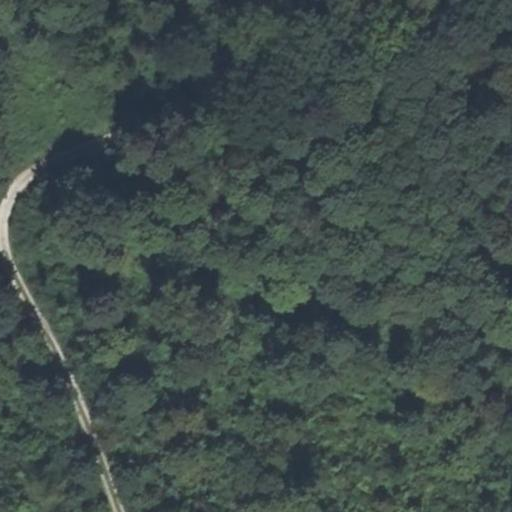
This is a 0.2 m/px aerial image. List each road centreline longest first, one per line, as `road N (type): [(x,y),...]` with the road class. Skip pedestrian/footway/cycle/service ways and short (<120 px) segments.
road 1 (track): [(0,202),(469,0)]
road 2 (track): [(124,511),(48,293),(0,222)]
road 3 (track): [(48,293),(326,220)]
